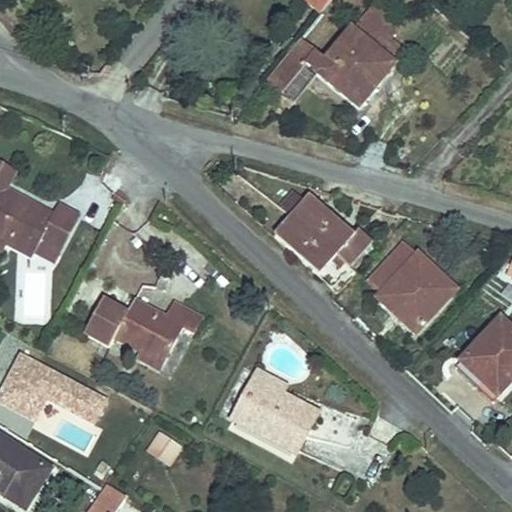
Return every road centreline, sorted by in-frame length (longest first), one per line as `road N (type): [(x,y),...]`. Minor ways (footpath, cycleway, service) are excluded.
road 1 (residential): [(511,488),(189,187),(79,102)]
road 2 (residential): [(511,222),(79,102)]
